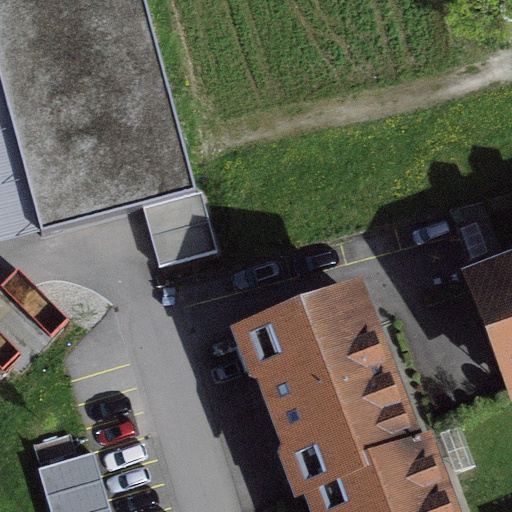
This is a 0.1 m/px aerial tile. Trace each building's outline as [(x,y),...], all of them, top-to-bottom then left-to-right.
[(0,0),(0,84),(40,237),(144,208),(160,268),(218,254),(146,0),(0,0)] [(511,408),(511,266),(462,284),(508,410),(511,408)] [(301,503),(414,460),(353,300),(230,347),(291,507),(301,503)] [(102,511),(80,435),(28,450),(46,511),(102,511)] [(414,460),(301,503),(304,511),(444,511),(424,456),(414,460)]
